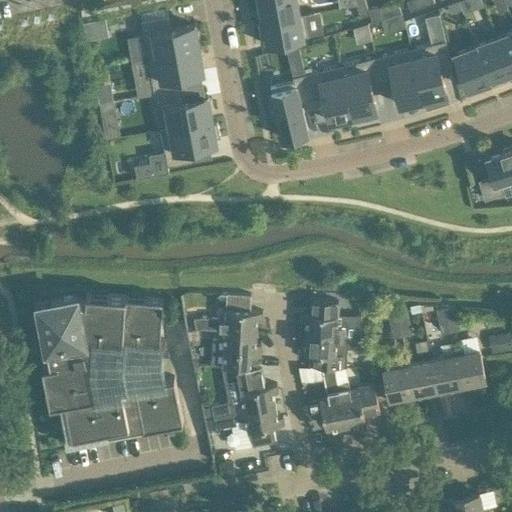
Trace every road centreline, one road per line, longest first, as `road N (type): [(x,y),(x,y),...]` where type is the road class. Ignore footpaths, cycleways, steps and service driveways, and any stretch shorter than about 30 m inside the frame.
road 1 (residential): [(212,0),(235,143),(253,168),(283,177),(511,114)]
road 2 (residential): [(277,299),(310,482)]
